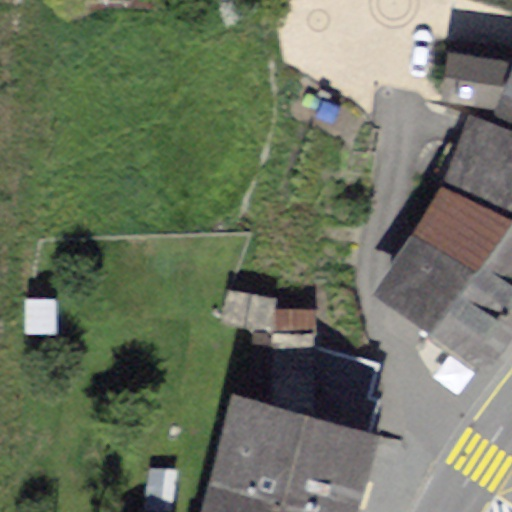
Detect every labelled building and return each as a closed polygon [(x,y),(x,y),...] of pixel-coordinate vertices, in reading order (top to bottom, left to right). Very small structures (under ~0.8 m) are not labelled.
[(511,80),(491,119),(511,128),(511,80)] [(447,183),(511,222),(511,128),(491,119),(474,112),(440,179),(447,183)] [(481,276),(511,224),(511,222),(447,183),(415,236),(481,276)] [(488,359),(511,320),(511,224),(481,276),(415,236),(380,293),(437,328),(488,359)] [(272,301),(231,293),(227,315),(267,324),(272,301)] [(278,313),(276,408),(370,432),(378,402),(367,399),(376,364),(314,348),(312,314),(291,314),(278,313)] [(473,385),(488,359),(437,328),(421,354),(473,385)] [(276,408),(237,398),(216,479),(344,511),(353,511),(374,433),(370,432),(276,408)] [(344,511),(216,479),(207,511),(344,511)]
